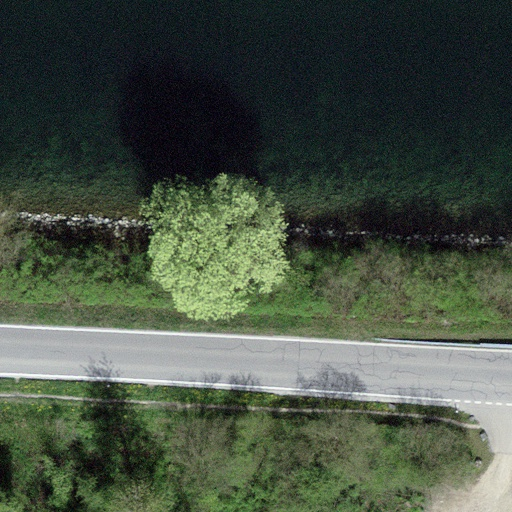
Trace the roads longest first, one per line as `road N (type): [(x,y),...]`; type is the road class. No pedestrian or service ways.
road 1 (tertiary): [(0,356),(511,379)]
road 2 (track): [(508,379),(451,511)]
